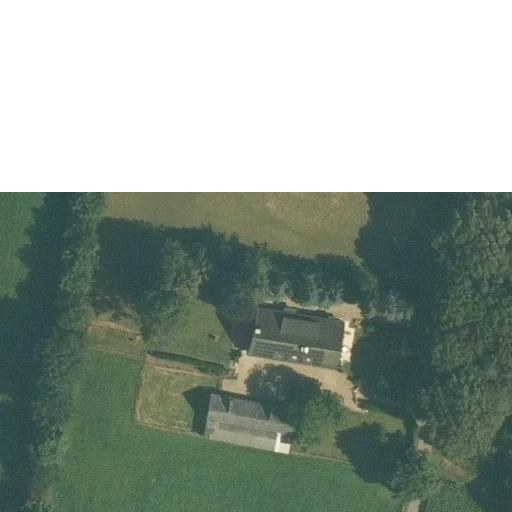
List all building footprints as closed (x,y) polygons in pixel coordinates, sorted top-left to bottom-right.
[(343,321),(256,307),(255,308),(259,309),(257,319),(255,319),(254,322),(256,323),(251,349),(247,348),(247,350),(288,356),(287,358),(290,358),(290,357),(336,364),(343,321)] [(225,395),(210,392),(206,415),(221,418),(225,395)] [(265,403),(225,395),(221,418),(261,425),(265,403)] [(295,408),(265,403),(261,425),(291,431),(295,408)] [(287,449),(291,431),(261,425),(221,418),(206,415),(203,434),(287,449)]
